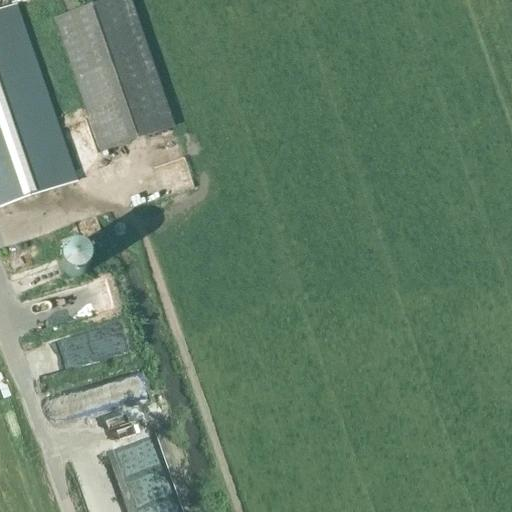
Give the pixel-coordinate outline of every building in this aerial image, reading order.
[(100,154),(173,130),(128,0),(119,0),(54,22),(100,154)] [(0,208),(76,182),(16,7),(0,12),(0,208)] [(76,292),(76,289),(75,285),(72,282),(69,279),(65,278),(61,277),(57,278),(54,279),(51,281),(49,284),(47,288),(47,292),(47,296),(49,300),(51,303),(54,305),(57,306),(61,307),(65,307),(69,305),(72,302),(75,299),(76,296),(76,292)] [(36,348),(40,373),(68,368),(63,342),(36,348)] [(140,367),(108,376),(118,410),(150,401),(140,367)]
